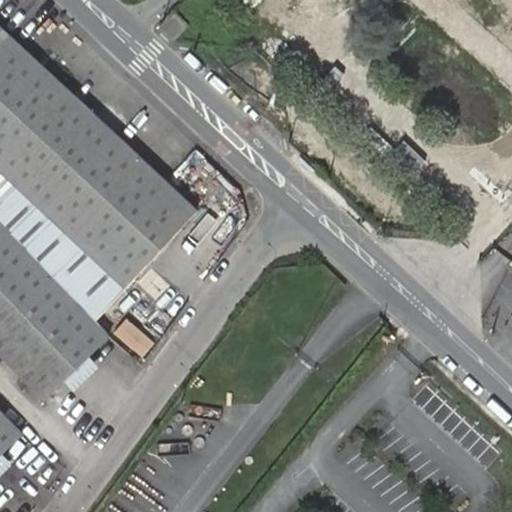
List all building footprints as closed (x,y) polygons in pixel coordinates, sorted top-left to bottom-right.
[(188,26),(174,12),(159,27),(172,41),(174,39),(188,26)] [(0,175),(22,196),(7,204),(18,216),(30,204),(78,153),(101,129),(0,34),(0,175)] [(18,216),(108,311),(125,292),(194,216),(101,129),(78,153),(30,204),(18,216)] [(18,216),(7,204),(0,207),(0,358),(43,402),(106,340),(94,326),(108,311),(18,216)] [(0,456),(21,436),(0,413),(0,456)]
